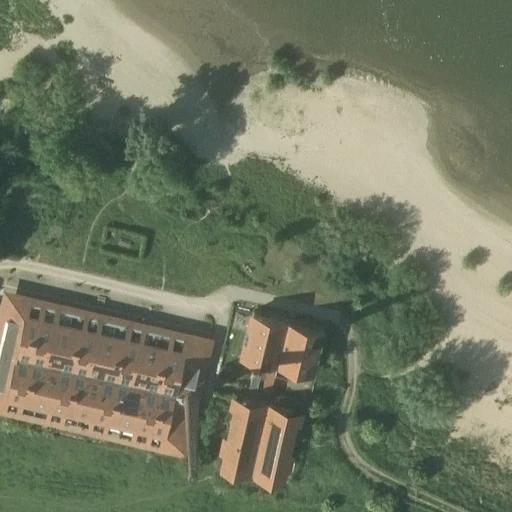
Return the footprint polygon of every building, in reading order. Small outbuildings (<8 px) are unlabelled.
[(211,338),(7,291),(0,320),(0,406),(184,450),(211,338)] [(277,362),(288,318),(254,310),(243,354),(277,362)] [(277,362),(275,372),(276,372),(303,378),(305,369),(314,371),(313,373),(314,373),(325,327),(316,325),(288,318),(277,362)] [(269,388),(273,371),(263,369),(259,385),(269,388)] [(266,412),(238,406),(235,461),(254,465),(266,412)] [(294,419),(266,412),(254,465),(273,469),(294,419)]
